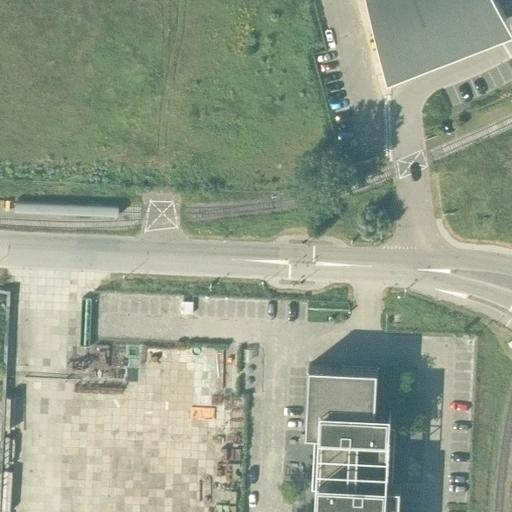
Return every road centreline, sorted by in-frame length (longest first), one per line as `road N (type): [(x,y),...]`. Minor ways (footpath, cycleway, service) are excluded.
road 1 (unclassified): [(414,266),(0,253)]
road 2 (unknown): [(270,350),(42,335),(46,255)]
road 3 (unknown): [(356,352),(401,355),(426,371),(425,511)]
road 4 (unknown): [(261,511),(270,350)]
